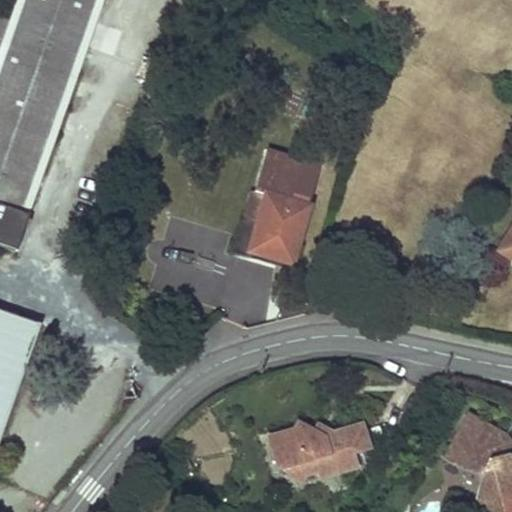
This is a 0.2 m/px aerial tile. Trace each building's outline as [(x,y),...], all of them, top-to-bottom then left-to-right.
[(17,0),(10,22),(0,18),(0,244),(17,251),(30,213),(27,212),(101,0),(17,0)] [(252,219),(242,252),(291,267),(310,204),(307,203),(318,165),(266,149),(253,190),(249,189),(240,216),(252,219)] [(511,226),(496,253),(511,261),(511,226)] [(0,432),(37,323),(0,310),(0,432)] [(468,413),(445,456),(463,466),(484,472),(473,509),(477,511),(511,511),(511,457),(498,449),(505,435),(468,413)] [(288,436),(296,419),(267,429),(271,441),(288,436)] [(288,436),(271,441),(279,464),(288,461),(305,473),(319,469),(322,476),(357,464),(354,450),(371,445),(364,421),(323,435),(296,419),(288,436)]
